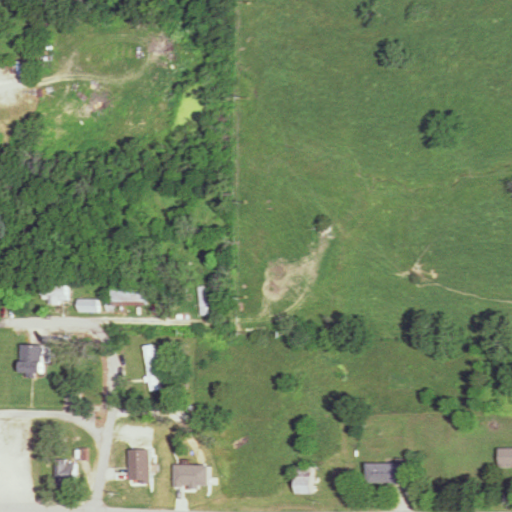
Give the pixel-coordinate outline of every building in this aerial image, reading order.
[(169,249),(183,262),(187,258),(173,245),(169,249)] [(69,287),(44,287),(44,301),(69,301),(69,287)] [(148,287),(114,287),(114,306),(148,306),(148,287)] [(98,312),(98,301),(80,301),(80,312),(98,312)] [(22,346),(22,375),(46,375),(46,346),(22,346)] [(149,391),(158,390),(154,346),(145,346),(149,391)] [(146,440),(146,489),(156,489),(156,440),(146,440)] [(511,446),(499,447),(499,467),(511,467),(511,446)] [(74,484),(74,460),(60,460),(60,484),(74,484)] [(404,483),(404,463),(368,463),(368,483),(404,483)] [(315,494),(315,465),(297,465),(297,494),(315,494)]
